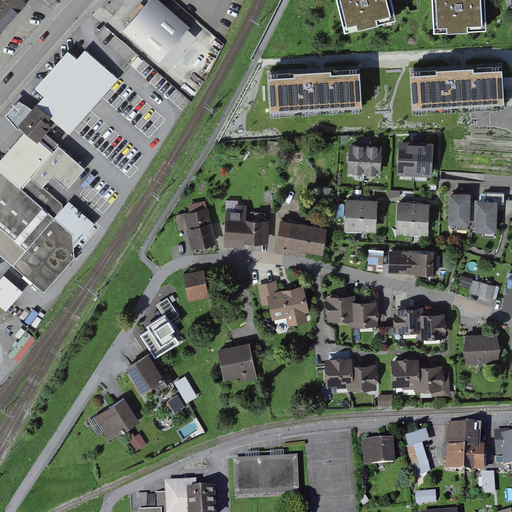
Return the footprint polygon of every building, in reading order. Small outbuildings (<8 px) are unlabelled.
[(0,0),(0,33),(27,3),(24,0),(0,0)] [(189,21),(163,0),(149,0),(126,29),(160,57),(189,21)] [(338,0),(346,31),(399,18),(393,0),(338,0)] [(434,0),(436,31),(491,28),(489,0),(434,0)] [(51,117),(68,134),(118,79),(84,49),(77,58),(69,50),(35,88),(44,96),(35,106),(22,95),(7,113),(25,128),(0,157),(0,252),(10,261),(45,290),(100,225),(68,200),(63,204),(30,176),(57,144),(44,132),(50,126),(46,122),(51,117)] [(431,138),(401,139),(402,169),(432,169),(431,138)] [(380,142),(352,142),(352,171),(380,171),(380,142)] [(471,189),(452,190),(453,220),(472,219),(471,189)] [(377,197),(348,196),(347,230),(376,231),(377,197)] [(499,197),(479,198),(479,228),(500,228),(499,197)] [(431,200),(402,198),(400,231),(429,233),(431,200)] [(207,205),(184,211),(193,247),(216,241),(207,205)] [(248,208),(227,208),(227,243),(245,243),(245,239),(269,239),(269,215),(248,215),(248,208)] [(328,222),(282,218),(279,248),(325,252),(328,222)] [(439,272),(439,249),(392,249),(392,272),(439,272)] [(207,267),(186,270),(191,298),(212,294),(207,267)] [(0,279),(0,303),(8,310),(14,302),(24,290),(5,274),(0,279)] [(496,284),(475,280),(472,296),(493,300),(496,284)] [(274,282),(260,285),(263,303),(271,301),(275,321),(289,318),(289,321),(308,317),(301,287),(276,293),(274,282)] [(351,297),(329,298),(330,316),(352,315),(352,322),(373,321),(373,302),(351,303),(351,297)] [(422,304),(396,306),(398,329),(423,327),(423,336),(448,334),(446,310),(423,312),(422,304)] [(28,330),(8,354),(18,362),(38,338),(28,330)] [(496,334),(465,335),(467,363),(497,361),(496,334)] [(250,341),(221,347),(227,377),(256,371),(250,341)] [(150,352),(129,362),(143,389),(164,378),(150,352)] [(349,359),(327,360),(329,383),(349,382),(350,386),(373,384),(372,366),(350,367),(349,359)] [(416,360),(395,361),(396,384),(416,383),(416,386),(432,386),(432,393),(447,393),(446,372),(438,372),(438,367),(416,368),(416,360)] [(187,374),(175,380),(186,401),(198,395),(187,374)] [(178,393),(167,399),(175,412),(186,405),(178,393)] [(125,397),(98,416),(111,435),(138,416),(125,397)] [(484,423),(447,425),(449,468),(466,467),(467,476),(487,475),(484,423)] [(505,428),(497,428),(500,455),(506,454),(508,467),(511,466),(511,433),(506,435),(505,428)] [(427,431),(406,434),(413,475),(430,472),(425,443),(429,442),(427,431)] [(131,435),(135,448),(146,444),(142,432),(131,435)] [(391,440),(365,442),(367,464),(393,462),(391,440)] [(285,457),(234,459),(236,499),(301,495),(299,456),(285,457)] [(194,481),(165,482),(165,492),(140,493),(141,511),(212,511),(212,489),(194,489),(194,481)] [(416,491),(417,504),(437,502),(436,490),(416,491)]
